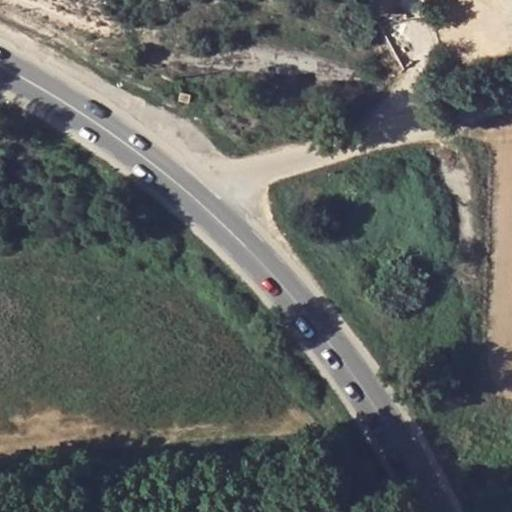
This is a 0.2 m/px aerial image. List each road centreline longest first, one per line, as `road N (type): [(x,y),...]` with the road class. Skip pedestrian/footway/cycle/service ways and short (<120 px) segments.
road 1 (secondary): [(443,511),(406,440),(328,329),(218,202)]
road 2 (unclassified): [(511,107),(243,183),(218,202)]
road 3 (secondary): [(218,202),(136,139),(0,59)]
